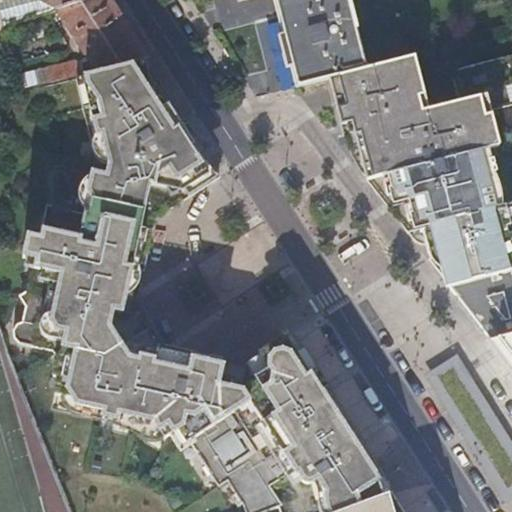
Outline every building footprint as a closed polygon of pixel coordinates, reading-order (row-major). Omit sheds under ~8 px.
[(0,0),(0,18),(3,29),(57,11),(91,0),(0,0)] [(95,71),(143,60),(104,0),(91,0),(57,11),(74,37),(78,34),(87,48),(83,51),(95,71)] [(276,59),(284,91),(330,80),(345,76),(368,70),(349,0),(276,0),(278,6),(282,21),(269,25),(278,59),(276,59)] [(354,130),(367,182),(492,149),(502,147),(493,110),(511,105),(511,57),(456,71),(463,102),(430,110),(418,62),(417,58),(368,70),(345,76),(351,102),(336,106),(344,133),(354,130)] [(185,125),(143,60),(95,71),(86,73),(60,79),(67,111),(88,105),(95,135),(100,134),(103,145),(99,162),(77,157),(74,168),(64,166),(55,172),(29,290),(20,296),(26,306),(24,319),(17,322),(14,328),(14,335),(19,340),(47,347),(51,354),(56,351),(61,360),(54,392),(69,396),(75,404),(102,410),(100,416),(129,423),(135,431),(145,425),(164,438),(177,430),(185,442),(190,439),(219,485),(228,479),(244,504),(247,511),(265,511),(281,506),(283,511),(340,511),(391,492),(376,468),(362,447),(358,449),(349,435),(352,432),(293,339),(253,365),(209,355),(208,361),(195,358),(196,352),(163,345),(135,301),(139,284),(133,282),(136,269),(142,271),(143,264),(138,263),(145,228),(151,230),(153,217),(182,199),(218,176),(192,136),(184,141),(177,130),(185,125)] [(60,79),(86,73),(82,60),(77,61),(76,60),(47,67),(49,73),(34,76),(36,85),(60,79)] [(345,76),(330,80),(336,106),(351,102),(345,76)] [(192,136),(185,125),(177,130),(184,141),(192,136)] [(492,149),(367,182),(414,240),(417,243),(423,245),(428,246),(433,244),(436,251),(451,288),(511,271),(511,243),(510,235),(505,236),(504,229),(508,227),(502,207),(507,206),(492,149)] [(511,212),(510,206),(507,206),(502,207),(508,227),(504,229),(505,236),(510,235),(511,243),(511,212)] [(139,284),(142,271),(136,269),(133,282),(139,284)] [(511,271),(451,288),(493,341),(511,335),(511,271)] [(377,306),(413,356),(437,339),(401,289),(377,306)] [(511,335),(493,341),(511,365),(511,335)] [(208,361),(209,355),(196,352),(195,358),(208,361)] [(511,465),(509,460),(511,457),(511,440),(458,356),(427,375),(507,503),(511,500),(511,465)] [(358,449),(362,447),(352,432),(349,435),(358,449)] [(403,511),(391,492),(340,511),(403,511)]
